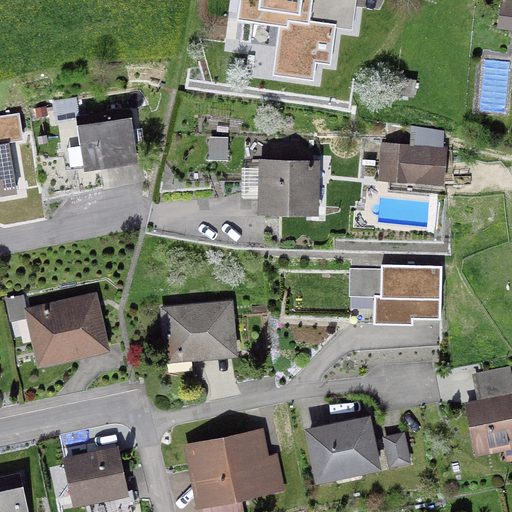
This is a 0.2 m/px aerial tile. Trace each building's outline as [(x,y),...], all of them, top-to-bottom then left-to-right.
[(313,54),(328,56),(332,25),(307,22),(310,0),(241,0),(238,19),(285,25),(278,74),(310,78),(313,54)] [(511,27),(511,1),(502,0),(498,25),(511,27)] [(76,120),(83,170),(104,166),(103,159),(134,155),(128,112),(76,120)] [(0,194),(13,192),(2,118),(0,118),(0,194)] [(413,148),(382,146),(380,179),(443,182),(445,133),(413,128),(413,148)] [(311,165),(242,163),(241,193),(262,193),(262,207),(311,208),(311,165)] [(441,315),(441,267),(350,268),(350,321),(414,321),(414,315),(441,315)] [(28,313),(39,362),(102,348),(91,299),(28,313)] [(162,311),(166,351),(206,348),(207,356),(232,354),(227,305),(162,311)] [(511,403),(505,369),(476,375),(481,405),(467,408),(475,449),(511,441),(511,403)] [(308,433),(316,474),(373,462),(365,421),(308,433)] [(254,435),(191,448),(203,511),(241,511),(237,492),(264,487),(254,435)] [(389,466),(406,462),(400,435),(384,439),(389,466)] [(72,503),(124,492),(115,451),(63,462),(72,503)] [(0,480),(0,511),(20,511),(14,477),(0,480)] [(49,511),(60,511),(65,511),(62,498),(47,502),(49,511)]
